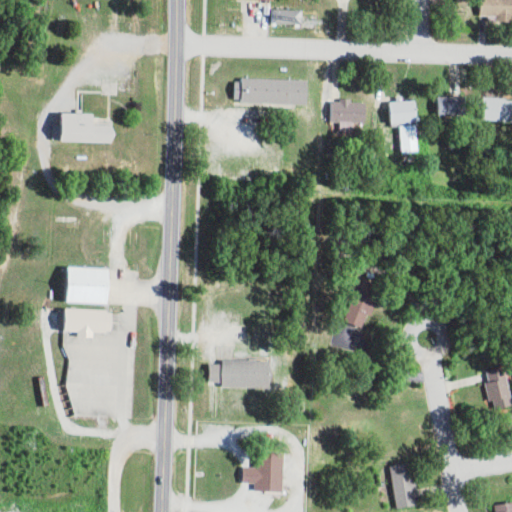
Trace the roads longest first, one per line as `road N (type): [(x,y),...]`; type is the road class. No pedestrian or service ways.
road 1 (secondary): [(164,511),(176,0)]
road 2 (residential): [(511,58),(179,44)]
road 3 (residential): [(459,511),(427,350)]
